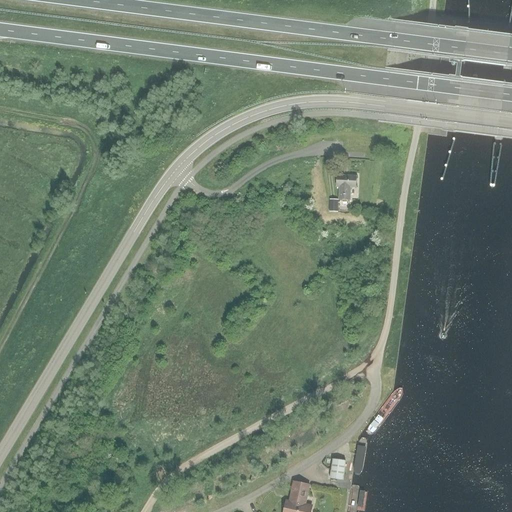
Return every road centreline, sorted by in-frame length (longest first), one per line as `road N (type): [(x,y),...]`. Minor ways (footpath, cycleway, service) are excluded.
road 1 (secondary): [(0,456),(137,224),(198,147),(283,105),(381,106)]
road 2 (trunk): [(0,30),(511,95)]
road 3 (trunk): [(511,55),(77,0)]
road 4 (unclassified): [(376,362),(432,0)]
road 5 (unclassified): [(146,511),(187,464),(376,362)]
road 6 (residential): [(219,511),(354,430),(374,397),(376,362)]
road 7 (secondary): [(511,123),(381,106)]
